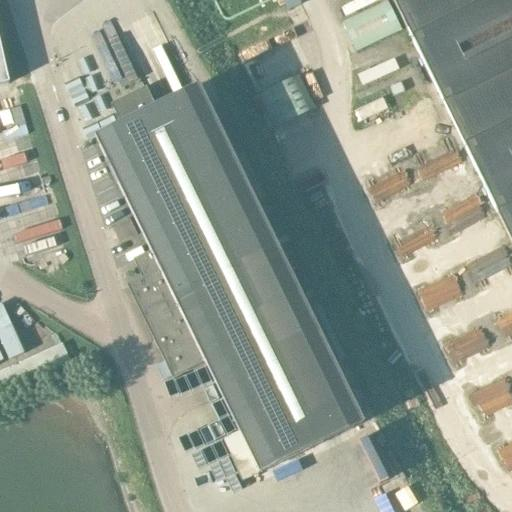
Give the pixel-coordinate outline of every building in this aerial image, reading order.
[(511,0),(389,0),(511,250),(511,0)] [(356,52),(401,31),(386,1),(342,22),(356,52)] [(0,43),(9,41),(0,11),(0,43)] [(202,364),(236,434),(221,441),(242,484),(362,425),(197,89),(154,110),(144,89),(111,106),(120,126),(92,140),(147,252),(132,260),(140,278),(125,285),(171,379),(202,364)] [(137,234),(129,218),(112,226),(120,243),(137,234)]
